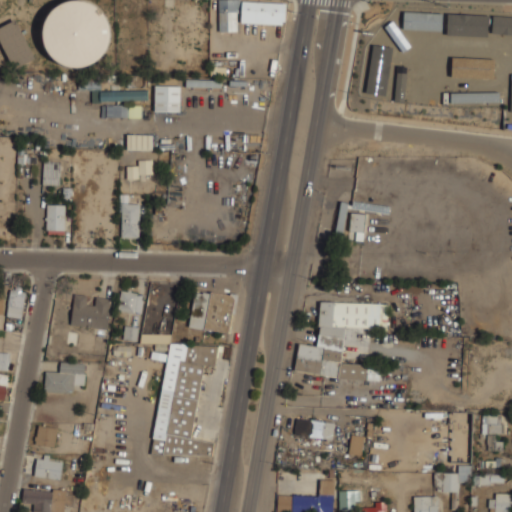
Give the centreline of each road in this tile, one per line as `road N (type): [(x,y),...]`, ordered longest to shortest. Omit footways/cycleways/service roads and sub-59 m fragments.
road 1 (primary): [(289,122),(220,511)]
road 2 (primary): [(246,511),(317,123)]
road 3 (residential): [(0,259),(292,266)]
road 4 (residential): [(48,261),(3,511)]
road 5 (residential): [(317,123),(511,152)]
road 6 (primary): [(317,123),(338,0)]
road 7 (primary): [(309,0),(289,122)]
